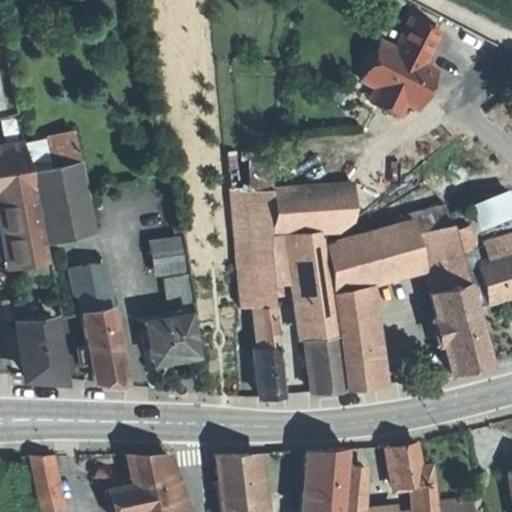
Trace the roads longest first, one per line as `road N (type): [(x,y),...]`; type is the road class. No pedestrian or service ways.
road 1 (secondary): [(511,388),(334,424),(185,423)]
road 2 (secondary): [(185,423),(0,420)]
